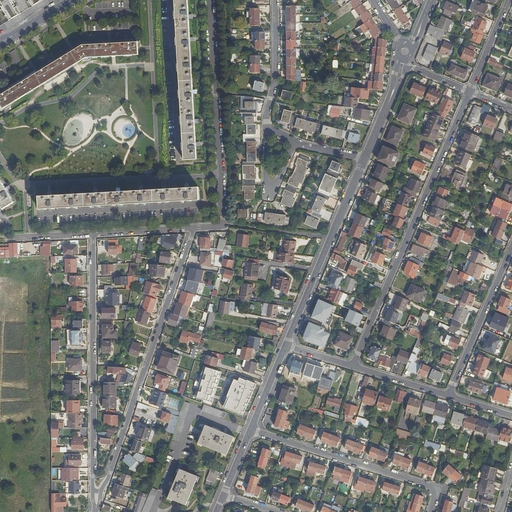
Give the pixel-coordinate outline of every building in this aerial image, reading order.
[(0,0),(0,6),(9,22),(19,16),(15,8),(16,8),(10,0),(0,0)] [(26,0),(27,0),(32,8),(43,2),(42,0),(26,0)] [(175,0),(184,159),(184,160),(198,159),(198,158),(197,146),(199,146),(199,142),(197,142),(196,123),(198,123),(198,119),(195,119),(194,93),(196,93),(196,90),(194,90),(192,71),(195,70),(195,67),(192,67),(191,41),(193,41),(193,37),(191,37),(189,18),(192,18),(192,15),(189,15),(188,0),(175,0)] [(362,5),(359,0),(354,0),(350,2),(355,10),(362,5)] [(389,4),(394,11),(400,7),(396,0),(389,4)] [(448,2),(444,9),(445,9),(444,14),(451,17),(453,13),(456,14),(458,10),(456,9),(457,6),(456,5),(448,2)] [(472,12),(483,17),(483,16),(484,16),(486,13),(485,12),(485,11),(484,11),(486,5),(477,2),(472,12)] [(367,12),(362,5),(355,10),(360,17),(367,12)] [(296,15),(296,7),(287,7),(287,15),(296,15)] [(394,11),(399,19),(405,15),(404,14),(402,9),(400,7),(394,11)] [(247,11),(247,18),(251,18),(259,18),(259,9),(251,9),(251,11),(247,11)] [(372,19),(367,12),(360,17),(364,24),(372,19)] [(287,24),(296,24),(296,15),(287,15),(287,24)] [(405,15),(399,19),(405,29),(410,25),(409,22),(410,22),(405,15)] [(438,28),(446,31),(447,32),(452,21),(442,16),(438,28)] [(260,26),(259,18),(251,18),(251,26),(260,26)] [(478,18),(473,29),(473,30),(483,34),(487,23),(478,18)] [(369,31),(376,26),(372,19),(364,24),(369,31)] [(287,32),(296,32),(296,24),(287,24),(287,32)] [(430,25),(427,32),(433,35),(432,37),(441,41),(446,31),(438,28),(430,25)] [(374,38),(381,33),(376,26),(369,31),(374,38)] [(480,44),(484,34),(483,34),(473,30),(473,31),(474,32),(475,32),(475,34),(472,41),(480,44)] [(256,32),(256,41),(265,41),(265,32),(256,32)] [(287,41),(296,41),(296,32),(287,32),(287,41)] [(378,48),(386,49),(387,40),(381,39),(380,38),(378,36),(374,38),(376,40),(375,48),(378,48)] [(137,41),(86,45),(82,45),(7,92),(0,95),(0,104),(3,110),(4,109),(42,85),(43,87),(79,64),(78,63),(87,57),(138,54),(138,55),(139,55),(138,41),(137,41)] [(265,41),(256,41),(256,50),(265,50),(265,41)] [(287,49),(296,49),(296,41),(287,41),(287,49)] [(445,42),(440,53),(444,55),(444,54),(449,56),(454,46),(445,42)] [(423,57),(433,61),(438,49),(428,45),(423,57)] [(377,56),(385,57),(386,49),(378,48),(377,56)] [(287,58),(296,58),(296,49),(287,49),(287,58)] [(465,49),(461,58),(470,62),(475,52),(465,49)] [(251,56),(251,65),(260,65),(260,56),(251,56)] [(377,65),(384,66),(385,57),(377,56),(373,56),(372,64),(377,65)] [(287,66),(296,66),(296,58),(287,58),(287,66)] [(260,65),(251,65),(251,73),(260,73),(260,65)] [(376,73),(383,74),(384,66),(377,65),(376,73)] [(449,72),(465,79),(468,72),(452,65),(449,72)] [(296,75),(296,66),(287,66),(287,75),(288,80),(296,81),(296,75)] [(383,80),(383,74),(376,73),(372,73),(371,81),(375,82),(383,83),(383,80)] [(493,89),(497,91),(502,80),(489,74),(484,84),(493,88),(493,89)] [(264,84),(255,81),(253,89),(262,92),(264,84)] [(381,91),(383,83),(375,82),(374,90),(381,91)] [(411,93),(422,98),(427,89),(422,86),(420,86),(415,84),(411,93)] [(358,98),(367,100),(368,89),(355,88),(355,92),(351,92),(350,98),(358,98)] [(446,88),(443,95),(448,97),(451,90),(446,88)] [(426,99),(437,104),(442,93),(430,89),(426,99)] [(290,101),(292,93),(283,90),(281,99),(290,101)] [(250,98),(245,97),(245,110),(246,110),(246,117),(245,117),(245,125),(248,125),(248,135),(247,135),(247,142),(248,142),(248,162),(247,162),(247,166),(243,166),(243,175),(246,175),(246,180),(242,180),(242,187),(243,187),(243,191),(245,192),(245,200),(254,200),(254,196),(254,191),(254,187),(255,187),(255,180),(256,180),(256,173),(255,173),(255,170),(255,163),(256,163),(256,158),(254,158),(254,148),(256,148),(256,142),(254,142),(254,135),(256,135),(256,125),(254,125),(254,121),(256,121),(256,102),(254,102),(254,98),(250,98)] [(356,109),(358,98),(350,98),(347,97),(346,108),(356,109)] [(443,105),(440,104),(436,115),(444,118),(445,118),(447,114),(449,115),(451,109),(449,108),(452,102),(446,98),(443,105)] [(410,125),(417,110),(405,105),(403,109),(404,110),(400,120),(410,125)] [(474,126),(482,109),(475,106),(468,123),(474,126)] [(330,117),(339,119),(341,111),(332,109),(330,117)] [(368,120),(370,111),(356,109),(355,119),(368,120)] [(354,123),(349,122),(347,132),(291,117),(292,112),(285,110),(281,121),(287,123),(287,121),(290,121),(289,124),(295,125),(295,127),(315,133),(315,130),(322,132),(321,134),(327,136),(327,134),(336,136),(336,138),(341,140),(342,137),(348,139),(348,141),(353,143),(353,141),(358,142),(360,135),(352,133),(354,123)] [(429,123),(423,137),(434,141),(438,132),(437,131),(439,127),(440,127),(444,118),(436,115),(432,113),(431,115),(428,114),(428,115),(426,114),(423,121),(429,123)] [(488,115),(483,125),(494,129),(496,125),(493,124),(496,119),(488,115)] [(510,130),(511,124),(511,119),(507,117),(502,126),(510,130)] [(395,128),(389,142),(397,146),(403,131),(395,128)] [(476,145),(479,138),(479,137),(465,131),(459,146),(473,152),(476,145)] [(505,134),(497,131),(493,140),(501,143),(505,134)] [(432,157),(434,152),(435,149),(427,145),(422,156),(430,159),(432,156),(432,157)] [(393,167),(399,154),(384,147),(378,160),(393,167)] [(471,155),(461,151),(456,164),(466,168),(471,155)] [(284,200),(282,200),(281,204),(291,209),(295,201),(293,199),(295,195),(298,188),(300,184),(302,184),(309,169),(306,167),(308,163),(310,160),(301,156),(299,159),(298,159),(296,165),(297,166),(299,167),(298,170),(296,169),(293,176),(295,177),(294,180),(292,179),(290,178),(288,184),(289,185),(286,191),(285,190),(282,197),(283,197),(286,198),(285,200),(284,200)] [(497,156),(493,165),(490,173),(493,174),(495,169),(498,169),(503,159),(497,156)] [(411,171),(421,175),(425,165),(416,161),(411,171)] [(331,194),(333,189),(331,189),(333,184),(335,184),(340,173),(338,172),(341,166),(333,162),(330,169),(331,170),(329,176),(326,175),(320,189),(322,191),(320,197),(318,196),(311,210),(313,211),(311,217),(309,216),(305,224),(316,229),(319,222),(320,222),(323,215),(320,214),(326,200),(328,201),(331,194)] [(389,169),(377,164),(375,167),(378,168),(374,176),(384,181),(389,169)] [(467,174),(457,170),(454,177),(451,183),(461,187),(467,174)] [(0,203),(4,209),(3,209),(4,210),(15,202),(8,191),(10,190),(8,187),(6,188),(0,178),(0,203)] [(383,184),(373,179),(370,187),(380,191),(383,184)] [(412,197),(414,197),(417,193),(418,193),(422,183),(414,179),(409,189),(405,187),(403,193),(412,196),(412,197)] [(502,197),(511,201),(511,186),(508,184),(502,197)] [(39,197),(39,196),(40,210),(199,200),(199,201),(200,201),(199,187),(190,188),(189,185),(186,186),(186,188),(167,189),(167,187),(163,187),(163,189),(145,190),(144,188),(141,188),(141,191),(121,192),(121,189),(118,190),(118,192),(98,193),(98,191),(95,191),(95,193),(75,195),(75,192),(71,192),(71,195),(53,196),(53,193),(49,194),(49,196),(39,197)] [(445,190),(443,189),(440,188),(438,194),(443,196),(443,195),(446,197),(448,191),(445,190)] [(377,195),(368,191),(364,200),(374,204),(377,195)] [(398,204),(407,208),(409,202),(410,200),(412,196),(403,193),(403,192),(398,204)] [(434,202),(432,206),(434,207),(444,211),(446,207),(442,205),(445,200),(438,197),(435,203),(434,202)] [(497,199),(494,206),(508,212),(511,205),(497,199)] [(403,220),(408,208),(407,208),(398,204),(393,215),(394,216),(397,217),(403,220)] [(508,212),(494,206),(491,213),(505,220),(508,212)] [(444,211),(434,207),(432,211),(433,212),(431,217),(440,221),(441,221),(445,211),(444,211)] [(469,222),(473,212),(465,208),(460,218),(469,222)] [(248,210),(238,210),(238,219),(248,219),(248,210)] [(271,216),(271,214),(266,213),(266,215),(262,215),(261,222),(265,223),(265,222),(285,225),(289,226),(289,218),(286,217),(286,216),(281,215),(280,217),(271,216)] [(358,214),(354,225),(366,229),(367,226),(365,225),(368,218),(358,214)] [(431,217),(431,216),(428,222),(438,227),(440,221),(431,217)] [(401,229),(405,220),(403,220),(397,217),(393,226),(401,229)] [(500,240),(507,224),(498,220),(496,224),(497,224),(494,233),(490,231),(489,235),(497,238),(500,240)] [(465,231),(461,240),(468,243),(470,239),(472,234),(474,231),(469,229),(470,227),(467,226),(466,228),(465,231)] [(456,227),(451,241),(459,245),(460,242),(461,240),(465,231),(456,227)] [(342,232),(349,235),(356,237),(358,234),(344,228),(342,232)] [(386,238),(389,240),(392,233),(391,233),(392,232),(385,229),(382,234),(378,232),(377,234),(386,238)] [(429,247),(433,238),(422,233),(418,242),(429,247)] [(176,240),(178,235),(171,236),(169,239),(166,238),(163,247),(169,249),(170,247),(174,248),(177,240),(176,240)] [(239,235),(237,247),(248,248),(250,237),(239,235)] [(201,239),(201,251),(216,252),(217,250),(210,250),(210,239),(210,237),(202,237),(202,239),(201,239)] [(384,244),(382,249),(384,250),(390,253),(392,250),(395,243),(391,241),(391,240),(389,240),(386,238),(385,242),(384,244)] [(217,249),(223,251),(225,245),(226,241),(220,239),(217,249)] [(284,253),(294,255),(296,243),(285,241),(284,253)] [(357,241),(351,256),(360,259),(367,245),(357,241)] [(41,256),(44,256),(51,256),(51,242),(44,242),(44,248),(44,251),(41,251),(41,256)] [(334,253),(340,255),(343,249),(345,244),(341,244),(341,246),(340,246),(338,250),(336,249),(334,253)] [(411,252),(414,254),(419,254),(420,252),(423,253),(424,252),(428,255),(430,251),(422,248),(421,248),(414,245),(411,252)] [(77,246),(64,246),(64,255),(78,254),(77,246)] [(470,261),(476,263),(481,264),(484,255),(475,251),(470,261)] [(162,253),(160,263),(170,264),(171,254),(162,253)] [(279,253),(278,263),(293,265),(294,255),(284,253),(280,253),(279,253)] [(374,257),(372,262),(381,266),(385,257),(376,253),(374,257)] [(211,254),(201,254),(200,268),(206,268),(206,266),(210,266),(211,254)] [(333,254),(331,258),(338,261),(341,264),(340,268),(337,266),(335,269),(343,273),(347,263),(340,257),(333,254)] [(410,258),(409,262),(419,266),(422,267),(423,264),(420,263),(421,262),(410,258)] [(223,266),(235,268),(236,260),(224,259),(223,266)] [(246,270),(258,271),(260,261),(247,259),(246,270)] [(76,260),(66,260),(66,272),(76,272),(76,260)] [(362,271),(364,265),(353,261),(351,266),(350,266),(348,273),(354,276),(357,269),(362,271)] [(413,279),(419,266),(409,262),(403,273),(407,274),(410,276),(409,277),(413,279)] [(463,273),(466,275),(472,263),(468,262),(463,273)] [(472,263),(466,275),(479,280),(483,271),(486,273),(487,269),(475,263),(472,263)] [(110,265),(102,265),(102,273),(102,275),(110,275),(110,271),(113,271),(113,265),(110,265)] [(165,266),(151,265),(150,277),(164,278),(165,266)] [(455,287),(462,273),(451,268),(449,267),(449,268),(448,271),(452,272),(448,283),(455,287)] [(189,281),(199,283),(200,283),(203,271),(191,269),(189,281)] [(257,282),(258,271),(246,270),(245,280),(257,282)] [(234,273),(224,271),(223,278),(232,280),(234,273)] [(334,289),(338,290),(345,276),(335,272),(335,273),(333,273),(332,277),(333,278),(332,281),(331,282),(330,282),(328,286),(334,289)] [(83,277),(71,277),(71,286),(83,286),(83,277)] [(289,279),(278,277),(275,290),(286,292),(289,279)] [(356,281),(347,278),(342,290),(351,294),(356,281)] [(194,295),(196,295),(199,283),(189,281),(188,281),(184,292),(194,295)] [(443,282),(442,285),(453,290),(455,287),(448,283),(443,282)] [(147,283),(144,294),(148,295),(155,297),(156,293),(157,290),(160,291),(161,287),(147,283)] [(235,297),(235,300),(241,300),(244,301),(249,302),(250,298),(252,298),(254,285),(243,284),(240,297),(235,297)] [(409,294),(408,293),(406,297),(420,303),(425,291),(413,286),(409,294)] [(332,302),(339,305),(344,293),(340,291),(338,290),(334,289),(332,293),(333,294),(332,296),(330,296),(328,300),(330,301),(332,302)] [(112,306),(112,290),(105,290),(104,290),(105,294),(104,294),(104,297),(102,297),(102,303),(104,302),(104,306),(112,306)] [(475,295),(466,291),(461,303),(470,307),(475,295)] [(189,307),(189,308),(192,300),(194,295),(184,292),(183,292),(179,304),(189,307)] [(343,307),(348,295),(344,293),(339,305),(342,306),(343,307)] [(456,301),(438,293),(436,297),(448,303),(448,302),(454,304),(456,301)] [(152,314),(157,298),(155,297),(148,295),(142,310),(151,313),(152,314)] [(398,297),(393,308),(403,312),(407,305),(409,306),(411,302),(398,297)] [(500,303),(497,310),(508,315),(510,311),(507,310),(511,301),(502,297),(500,303)] [(73,303),(69,303),(69,307),(73,307),(73,311),(83,311),(83,303),(82,303),(82,298),(73,298),(73,303)] [(219,314),(228,315),(229,312),(233,312),(235,303),(230,302),(230,303),(221,302),(219,314)] [(174,315),(179,316),(185,318),(189,307),(179,304),(178,303),(174,315)] [(356,303),(353,311),(357,313),(358,311),(360,312),(363,305),(356,303)] [(277,306),(268,304),(266,317),(276,318),(277,306)] [(459,308),(454,320),(463,324),(468,312),(464,310),(465,308),(460,306),(460,308),(459,308)] [(511,317),(508,315),(497,310),(492,308),(489,317),(494,319),(495,318),(509,324),(509,325),(511,326),(511,317)] [(116,309),(103,309),(103,318),(115,318),(116,309)] [(142,310),(140,309),(135,321),(146,325),(151,313),(142,310)] [(382,320),(394,324),(398,313),(387,309),(382,320)] [(211,312),(210,312),(206,328),(210,329),(214,313),(211,312)] [(176,326),(179,316),(174,315),(174,316),(171,315),(168,324),(176,326)] [(51,329),(60,329),(60,325),(62,325),(62,316),(56,316),(56,318),(52,318),(52,325),(51,325),(51,329)] [(278,324),(263,321),(259,331),(274,335),(278,324)] [(113,331),(113,322),(104,322),(104,326),(104,331),(103,331),(103,338),(117,338),(117,331),(113,331)] [(449,332),(452,333),(456,335),(457,335),(459,336),(461,333),(457,331),(460,325),(454,322),(451,329),(443,325),(442,328),(449,331),(449,332)] [(392,340),(397,330),(385,325),(381,335),(392,340)] [(407,334),(418,339),(422,331),(419,330),(418,332),(412,329),(410,332),(406,331),(405,333),(407,334)] [(81,330),(71,330),(71,346),(81,346),(81,330)] [(498,330),(495,338),(501,341),(505,333),(498,330)] [(196,335),(189,333),(189,334),(183,332),(180,341),(185,343),(186,339),(194,342),(196,335)] [(353,338),(340,333),(335,345),(347,351),(353,338)] [(416,346),(418,339),(407,334),(404,341),(416,346)] [(456,335),(455,338),(447,335),(443,343),(457,349),(462,337),(456,335)] [(487,335),(483,346),(496,352),(502,341),(501,341),(495,338),(487,335)] [(259,350),(261,339),(250,337),(248,348),(252,349),(259,350)] [(418,339),(416,346),(415,347),(417,348),(419,342),(429,347),(430,344),(418,339)] [(511,344),(506,341),(503,346),(508,348),(505,355),(510,357),(511,351),(511,344)] [(111,342),(102,342),(102,355),(111,355),(111,342)] [(137,345),(137,344),(133,342),(130,354),(138,357),(142,347),(139,346),(137,345)] [(372,346),(370,351),(369,354),(367,358),(378,363),(383,350),(372,346)] [(483,346),(480,352),(488,355),(494,358),(496,352),(483,346)] [(249,361),(252,349),(248,348),(242,347),(242,350),(240,359),(247,361),(249,361)] [(449,366),(454,354),(442,349),(440,352),(445,354),(441,363),(449,366)] [(161,360),(158,369),(173,374),(179,358),(163,352),(162,356),(163,358),(162,360),(161,360)] [(479,355),(477,360),(479,361),(476,366),(486,370),(490,360),(479,355)] [(494,358),(488,355),(487,358),(501,364),(502,361),(494,358)] [(205,364),(216,368),(219,359),(207,356),(205,364)] [(381,358),(378,364),(388,367),(390,361),(381,358)] [(82,360),(69,360),(69,371),(82,371),(82,360)] [(247,361),(244,371),(254,374),(257,363),(249,361),(247,361)] [(246,420),(262,382),(195,362),(184,396),(246,420)] [(417,374),(421,366),(412,362),(409,371),(417,374)] [(421,366),(417,374),(426,378),(431,368),(422,365),(421,366)] [(297,366),(293,379),(298,380),(299,376),(305,378),(303,384),(309,385),(313,371),(297,366)] [(324,378),(333,380),(336,371),(327,368),(324,378)] [(511,369),(507,368),(503,379),(511,381),(511,369)] [(433,370),(429,378),(433,379),(439,382),(443,374),(433,370)] [(131,376),(126,374),(122,383),(130,383),(132,376),(131,376)] [(155,388),(159,389),(164,391),(169,379),(158,375),(154,384),(156,384),(155,388)] [(362,393),(365,394),(366,389),(370,378),(366,377),(365,383),(364,383),(361,391),(362,391),(362,393)] [(80,381),(79,381),(67,381),(66,394),(80,394),(80,381)] [(471,381),(468,390),(482,394),(484,385),(471,381)] [(104,397),(116,396),(116,386),(122,386),(122,383),(104,383),(104,397)] [(284,386),(279,402),(291,405),(296,390),(284,386)] [(511,393),(497,388),(493,399),(507,404),(511,393)] [(362,402),(374,406),(377,396),(378,393),(366,389),(365,394),(362,402)] [(404,402),(407,394),(404,393),(405,390),(400,389),(399,391),(398,391),(395,401),(400,403),(401,401),(404,402)] [(162,408),(167,394),(156,390),(153,399),(152,399),(150,399),(149,402),(150,404),(162,408)] [(104,397),(103,397),(103,408),(116,408),(116,407),(116,401),(116,396),(104,397)] [(374,406),(374,407),(377,407),(389,411),(392,400),(377,396),(374,406)] [(408,396),(401,418),(404,419),(407,411),(411,413),(416,398),(408,396)] [(329,399),(327,404),(335,406),(334,411),(338,412),(341,401),(335,399),(334,401),(329,399)] [(68,413),(80,413),(80,409),(78,409),(78,401),(68,401),(68,413)] [(422,411),(434,415),(437,405),(426,401),(422,411)] [(180,413),(179,417),(174,434),(172,440),(178,441),(190,404),(183,402),(180,413)] [(149,412),(150,407),(138,403),(137,407),(149,412)] [(449,407),(437,403),(437,405),(434,415),(434,416),(445,419),(449,407)] [(223,411),(204,404),(202,411),(220,418),(221,417),(223,411)] [(355,424),(356,421),(348,419),(349,415),(353,416),(354,412),(356,413),(358,408),(345,404),(344,408),(346,409),(344,414),(347,415),(345,421),(355,424)] [(168,409),(167,413),(179,417),(180,413),(168,409)] [(277,418),(286,421),(288,413),(280,410),(277,418)] [(166,432),(174,434),(179,417),(167,413),(163,412),(161,420),(169,423),(166,432)] [(83,418),(83,413),(80,413),(68,413),(68,428),(82,428),(82,418),(83,418)] [(466,416),(455,413),(452,423),(463,426),(466,416)] [(118,417),(105,415),(104,424),(117,425),(118,417)] [(463,427),(475,431),(478,420),(466,416),(463,426),(463,427)] [(286,421),(277,418),(275,426),(283,429),(284,427),(286,421)] [(369,422),(357,418),(356,421),(355,424),(355,425),(362,427),(367,429),(369,422)] [(475,431),(487,434),(489,428),(490,424),(478,420),(475,431)] [(205,425),(198,444),(226,455),(234,437),(205,425)] [(305,436),(308,428),(300,425),(296,433),(305,436)] [(147,441),(149,436),(151,430),(141,426),(139,432),(140,432),(138,438),(147,441)] [(308,428),(305,436),(313,439),(316,431),(308,428)] [(487,434),(486,438),(498,442),(499,440),(501,431),(489,428),(487,434)] [(501,431),(499,440),(508,443),(511,431),(502,428),(501,431)] [(394,437),(408,440),(409,432),(396,429),(394,437)] [(329,444),(332,436),(324,432),(321,441),(329,444)] [(104,433),(98,433),(99,438),(101,439),(100,444),(113,445),(114,440),(112,440),(113,435),(108,433),(104,433)] [(332,436),(329,444),(337,447),(339,442),(340,443),(342,439),(340,438),(332,436)] [(345,448),(353,451),(357,441),(357,440),(350,437),(348,440),(345,448)] [(83,450),(83,438),(74,438),(74,441),(72,441),(72,450),(83,450)] [(138,454),(141,442),(135,440),(131,451),(137,453),(138,454)] [(52,441),(52,453),(60,453),(60,449),(56,449),(56,441),(52,441)] [(359,442),(357,441),(353,451),(361,454),(364,446),(358,444),(359,442)] [(424,441),(423,446),(438,450),(439,445),(424,441)] [(377,459),(382,448),(380,448),(379,450),(372,448),(369,456),(377,459)] [(389,451),(382,448),(377,459),(385,462),(388,454),(387,454),(389,451)] [(401,466),(404,458),(403,458),(406,450),(401,448),(398,456),(396,455),(392,463),(401,466)] [(261,457),(268,459),(271,451),(264,449),(261,457)] [(464,453),(455,451),(454,456),(457,457),(465,459),(466,460),(468,455),(463,454),(464,453)] [(292,462),(295,455),(286,452),(284,459),(292,462)] [(154,464),(156,460),(138,454),(137,453),(132,458),(129,454),(123,460),(130,466),(129,470),(136,472),(137,468),(136,468),(144,460),(154,464)] [(295,455),(292,462),(290,468),(295,470),(297,464),(300,465),(302,458),(295,455)] [(69,456),(69,460),(66,460),(66,465),(69,465),(69,466),(81,466),(81,456),(69,456)] [(268,459),(261,457),(258,465),(266,467),(268,459)] [(404,458),(401,466),(408,469),(412,461),(404,458)] [(306,474),(314,477),(316,472),(318,465),(310,463),(308,469),(306,474)] [(424,474),(427,465),(420,463),(416,471),(424,474)] [(318,465),(316,472),(324,475),(326,468),(318,465)] [(435,468),(427,465),(424,474),(432,477),(435,468)] [(449,477),(455,471),(448,465),(443,472),(449,477)] [(480,478),(483,479),(492,482),(495,473),(496,473),(498,469),(490,467),(484,465),(480,478)] [(66,481),(70,481),(78,481),(78,468),(63,468),(63,481),(66,481)] [(341,477),(343,470),(336,468),(335,470),(334,469),(332,475),(334,475),(333,479),(340,481),(341,477)] [(198,477),(180,469),(168,498),(186,505),(198,477)] [(211,469),(206,480),(215,484),(219,473),(211,469)] [(343,470),(341,477),(349,480),(352,473),(343,470)] [(449,477),(446,481),(450,484),(453,481),(456,483),(462,476),(455,471),(449,477)] [(127,488),(131,477),(122,474),(120,481),(118,481),(117,485),(127,488)] [(249,484),(256,486),(259,478),(252,476),(249,484)] [(356,488),(365,491),(365,490),(368,480),(360,478),(356,488)] [(484,493),(491,495),(494,482),(492,482),(483,479),(479,492),(484,493)] [(368,480),(365,490),(372,492),(373,490),(376,483),(368,480)] [(78,481),(70,481),(70,494),(79,494),(80,490),(80,485),(80,481),(78,481)] [(383,493),(390,495),(393,485),(385,483),(383,490),(384,490),(383,493)] [(128,491),(129,488),(127,488),(117,485),(116,484),(112,494),(123,498),(126,491),(128,491)] [(256,486),(249,484),(247,492),(248,492),(254,494),(256,486)] [(401,488),(393,485),(390,495),(398,497),(401,488)] [(142,511),(149,511),(158,491),(152,488),(149,495),(147,499),(144,506),(142,511)] [(271,499),(279,502),(282,495),(274,492),(271,499)] [(139,511),(142,506),(144,506),(147,499),(149,495),(141,493),(134,511),(136,511),(139,511)] [(491,495),(484,493),(481,503),(491,505),(493,496),(491,495)] [(66,494),(52,494),(52,511),(60,511),(60,507),(66,507),(66,494)] [(290,498),(282,495),(279,502),(287,505),(290,498)] [(414,503),(421,505),(424,497),(417,495),(416,498),(411,497),(410,502),(414,503)] [(296,506),(303,509),(306,503),(299,500),(296,506)] [(443,509),(451,511),(453,503),(446,501),(443,509)] [(314,506),(306,503),(303,509),(308,511),(311,511),(313,508),(314,507),(314,506)] [(419,511),(421,505),(414,503),(412,511),(411,511),(419,511)]
